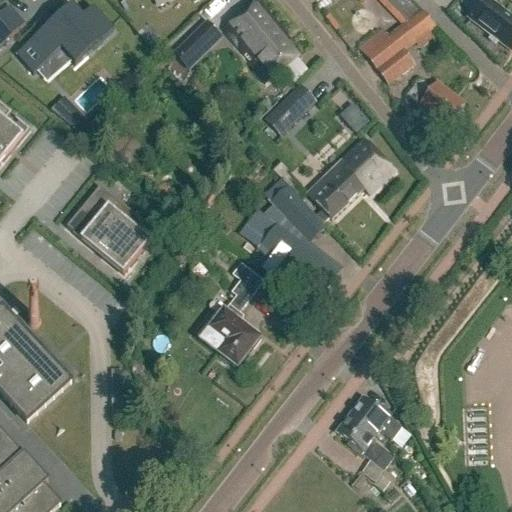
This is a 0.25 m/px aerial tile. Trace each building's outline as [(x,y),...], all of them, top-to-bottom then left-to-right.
[(368,61),(383,79),(388,85),(388,86),(411,68),(403,57),(436,31),(421,13),(407,24),(417,13),(405,0),(354,0),(362,7),(370,0),(374,0),(401,29),(388,39),(383,33),(360,50),(364,55),(368,61)] [(511,21),(484,0),(483,0),(467,21),(510,54),(511,51),(511,21)] [(264,88),(297,60),(282,43),(287,39),(258,4),(222,34),(254,72),(252,74),(264,88)] [(9,9),(0,17),(0,49),(25,27),(9,9)] [(77,25),(67,13),(15,58),(32,78),(60,53),(74,68),(113,34),(93,11),(77,25)] [(190,42),(203,55),(219,39),(207,26),(190,42)] [(431,93),(419,83),(407,99),(419,108),(417,111),(429,120),(430,118),(446,131),(464,109),(436,87),(431,93)] [(282,141),(318,106),(301,89),(266,123),(282,141)] [(12,117),(0,107),(0,168),(30,132),(16,120),(15,121),(28,132),(22,140),(5,125),(12,117)] [(368,198),(393,174),(363,143),(307,198),(332,224),(363,193),(368,198)] [(279,181),(290,192),(296,187),(286,176),(288,174),(280,165),(272,173),(279,181)] [(279,181),(263,196),(275,209),(265,219),(245,243),(258,252),(249,264),(273,282),(276,278),(314,306),(322,295),(341,271),(309,246),(325,230),(279,181)] [(143,226),(139,223),(139,222),(100,190),(67,231),(72,235),(82,243),(81,243),(124,278),(157,237),(143,226)] [(244,321),(239,317),(264,285),(241,267),(233,279),(241,285),(232,297),(237,300),(223,318),(217,314),(197,340),(237,370),(252,351),(254,352),(261,342),(256,338),(255,340),(238,327),(244,321)] [(211,298),(189,278),(172,297),(193,317),(211,298)] [(0,397),(27,426),(71,386),(2,311),(0,313),(0,397)] [(350,419),(375,438),(379,434),(392,444),(402,431),(389,421),(391,418),(378,408),(376,411),(364,401),(350,419)] [(112,402),(112,422),(123,421),(123,402),(112,402)] [(384,454),(371,444),(375,438),(350,419),(337,436),(349,446),(347,449),(360,458),(361,457),(384,474),(394,461),(384,454)] [(0,511),(56,511),(60,509),(43,490),(48,486),(24,459),(23,460),(0,435),(0,511)]
